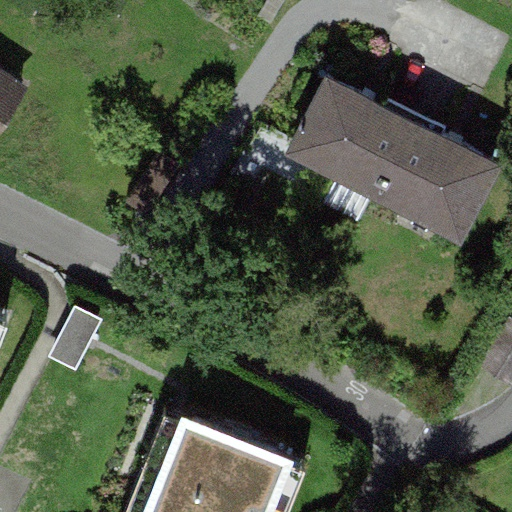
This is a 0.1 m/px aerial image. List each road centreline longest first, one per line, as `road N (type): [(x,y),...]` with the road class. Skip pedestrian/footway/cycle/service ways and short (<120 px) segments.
road 1 (residential): [(0,209),(281,355),(400,435)]
road 2 (residential): [(400,435),(458,448),(511,417)]
